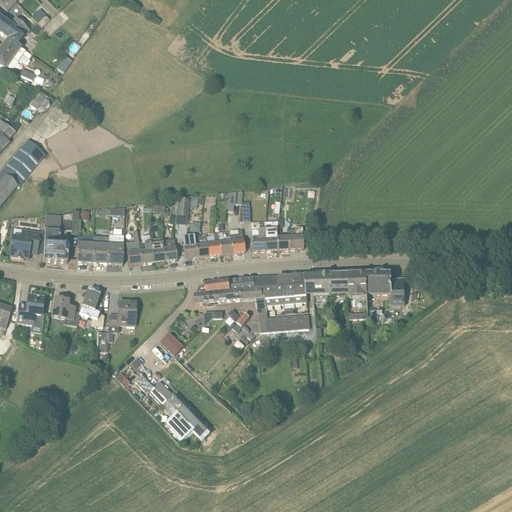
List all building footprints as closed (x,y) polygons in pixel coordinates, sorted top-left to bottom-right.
[(16,3),(12,0),(0,0),(0,5),(7,13),(16,3)] [(36,24),(44,16),(39,11),(31,18),(36,24)] [(42,29),(49,21),(44,16),(36,24),(42,29)] [(9,25),(0,18),(0,35),(8,41),(17,47),(23,40),(13,33),(15,30),(9,25)] [(29,32),(15,18),(9,25),(15,30),(13,33),(23,40),(29,32)] [(30,32),(35,37),(41,30),(36,26),(30,32)] [(25,52),(17,47),(8,41),(0,51),(13,61),(17,63),(21,57),(28,62),(34,53),(28,48),(25,52)] [(18,64),(17,63),(13,61),(0,51),(0,68),(4,70),(13,70),(18,64)] [(32,82),(35,76),(22,70),(19,76),(32,82)] [(56,83),(60,79),(56,74),(52,79),(56,83)] [(55,84),(50,80),(45,85),(49,89),(55,84)] [(36,110),(39,107),(41,107),(45,109),(49,102),(38,94),(30,106),(36,110)] [(14,100),(9,97),(4,104),(10,107),(14,100)] [(0,122),(6,126),(9,121),(0,114),(0,122)] [(17,189),(27,177),(45,156),(28,141),(0,174),(0,181),(0,182),(4,178),(17,189)] [(0,209),(17,189),(4,178),(0,182),(0,209)] [(234,214),(235,205),(241,206),(242,192),(229,194),(228,204),(227,213),(234,214)] [(176,217),(188,218),(189,202),(177,201),(176,217)] [(242,204),(239,224),(250,223),(248,203),(242,204)] [(150,205),(150,213),(163,214),(163,209),(163,204),(151,204),(150,205)] [(283,229),(283,219),(278,219),(278,223),(278,228),(276,228),(277,252),(290,252),(289,237),(287,237),(279,238),(279,235),(281,235),(280,229),(283,229)] [(265,239),(266,253),(277,252),(276,228),(278,228),(278,223),(272,223),(272,231),(265,231),(265,238),(265,239)] [(192,233),(201,234),(201,224),(192,224),(192,233)] [(302,241),(302,236),(302,229),(295,229),(295,231),(287,231),(287,237),(289,237),(290,252),(303,251),(302,241)] [(243,245),(243,240),(242,231),(237,232),(238,235),(230,236),(232,256),(244,254),(243,245)] [(265,239),(265,238),(265,231),(250,232),(251,239),(251,244),(251,254),(266,253),(265,239)] [(67,265),(68,247),(53,247),(53,238),(58,238),(58,232),(45,232),(43,263),(67,265)] [(21,240),(12,239),(9,259),(28,261),(28,255),(36,256),(39,235),(28,233),(27,236),(22,235),(21,240)] [(208,259),(221,257),(218,234),(213,235),(214,244),(207,245),(208,259)] [(232,256),(230,236),(230,238),(223,238),(222,234),(218,234),(221,257),(232,256)] [(140,266),(139,252),(138,244),(136,235),(132,236),(133,244),(125,245),(125,255),(127,255),(128,268),(140,266)] [(207,245),(206,242),(199,243),(198,236),(194,237),(197,260),(208,259),(207,245)] [(182,239),(184,261),(197,260),(194,237),(182,239)] [(108,246),(107,267),(122,267),(123,238),(123,239),(108,239),(108,246)] [(177,262),(175,241),(162,243),(162,244),(163,250),(164,264),(177,262)] [(92,266),(93,245),(77,244),(77,255),(76,265),(92,266)] [(142,244),(143,252),(139,252),(140,266),(152,265),(150,244),(142,244)] [(164,264),(163,250),(162,244),(151,245),(151,244),(150,244),(152,265),(164,264)] [(107,267),(108,246),(93,245),(92,266),(107,267)] [(367,275),(350,276),(304,277),(304,287),(306,296),(307,296),(307,299),(348,297),(348,299),(368,299),(368,297),(368,296),(367,296),(367,275)] [(368,297),(390,298),(390,296),(401,296),(401,282),(391,281),(391,276),(367,275),(367,296),(368,296),(368,297)] [(279,289),(282,289),(293,288),(304,287),(304,277),(280,279),(279,279),(279,289)] [(230,293),(242,292),(255,291),(253,279),(230,282),(230,293)] [(255,291),(262,290),(272,289),(279,289),(279,279),(253,279),(255,291)] [(207,295),(216,294),(230,293),(230,282),(207,285),(207,295)] [(295,305),(308,304),(307,299),(307,296),(306,296),(304,287),(293,288),(294,300),(295,305)] [(294,300),(293,288),(282,289),(284,300),(285,306),(295,305),(294,300)] [(267,307),(274,307),(273,301),(272,289),(262,290),(263,303),(266,302),(267,307)] [(285,306),(284,300),(282,289),(279,289),(272,289),(273,301),(274,307),(285,306)] [(267,307),(266,302),(263,303),(262,290),(255,291),(242,292),(243,302),(257,301),(258,315),(267,314),(267,307)] [(216,305),(243,302),(242,292),(230,293),(216,294),(216,305)] [(93,313),(99,297),(87,293),(84,303),(80,313),(79,316),(91,320),(91,328),(100,329),(100,327),(104,318),(93,313)] [(195,307),(216,305),(216,294),(207,295),(208,296),(194,297),(195,307)] [(42,308),(44,299),(28,297),(26,306),(18,305),(16,325),(32,327),(42,328),(43,319),(41,318),(41,316),(43,316),(44,308),(42,308)] [(75,315),(66,313),(68,303),(54,301),(53,311),(51,319),(65,321),(64,326),(77,328),(79,316),(80,313),(75,313),(75,315)] [(135,327),(135,315),(135,305),(118,304),(117,317),(109,317),(108,334),(112,334),(118,334),(118,327),(135,327)] [(11,311),(0,307),(0,329),(5,331),(11,311)] [(237,324),(241,319),(232,312),(228,317),(237,324)] [(206,328),(213,321),(213,314),(204,315),(204,325),(206,328)] [(241,319),(237,324),(232,330),(237,334),(250,319),(245,314),(241,319)] [(269,334),(267,320),(267,314),(258,315),(261,335),(269,334)] [(269,334),(275,334),(274,319),(267,320),(269,334)] [(372,335),(383,338),(385,329),(374,326),(372,335)] [(107,343),(107,334),(98,334),(97,354),(107,354),(107,343)] [(184,348),(170,334),(160,344),(174,358),(184,348)] [(67,348),(71,354),(76,350),(72,344),(67,348)] [(130,366),(135,371),(142,364),(137,359),(130,366)] [(130,384),(122,375),(117,380),(125,389),(130,384)] [(194,432),(153,389),(142,377),(136,383),(147,395),(149,394),(161,407),(172,419),(165,425),(182,444),(194,432)] [(202,440),(209,434),(160,383),(153,389),(194,432),(202,440)]
